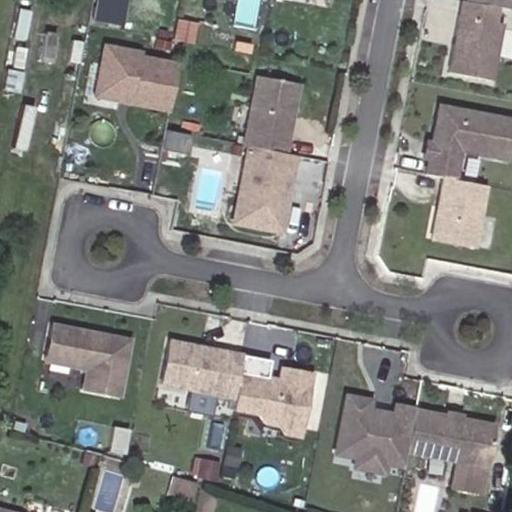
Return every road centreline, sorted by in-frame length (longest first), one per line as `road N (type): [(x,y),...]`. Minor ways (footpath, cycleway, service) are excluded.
road 1 (residential): [(335,294),(391,0)]
road 2 (residential): [(102,247),(335,294)]
road 3 (residential): [(335,294),(476,329)]
